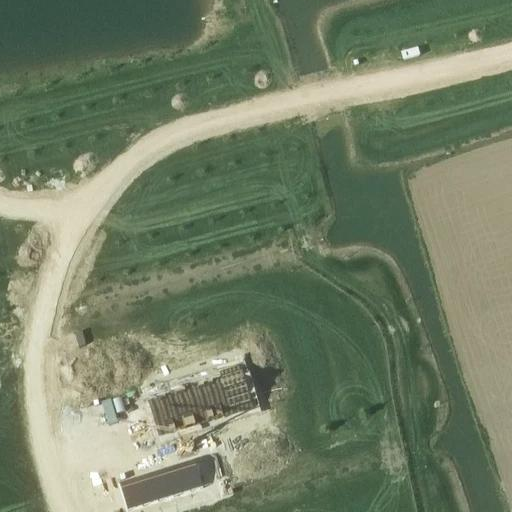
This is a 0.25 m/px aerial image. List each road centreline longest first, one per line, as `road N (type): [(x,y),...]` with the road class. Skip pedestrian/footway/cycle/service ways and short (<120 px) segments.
road 1 (residential): [(511,54),(189,127),(144,148),(83,215)]
road 2 (residential): [(83,215),(44,330),(34,405),(42,460),(64,511)]
